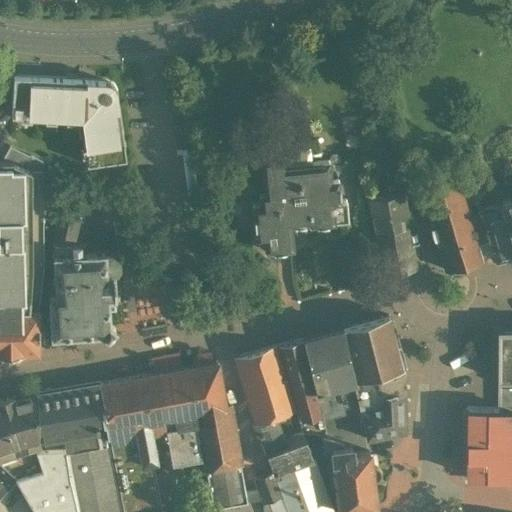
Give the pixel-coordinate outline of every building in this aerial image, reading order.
[(107,79),(13,74),(11,115),(20,115),(20,119),(31,119),(31,116),(45,117),(45,120),(56,121),(56,117),(66,118),(66,121),(77,122),(78,133),(82,132),(84,144),(80,144),(81,155),(85,155),(86,164),(126,158),(117,89),(115,86),(113,83),(110,80),(107,79)] [(380,127),(359,130),(361,144),(382,141),(380,127)] [(309,147),(282,150),(282,153),(260,155),(263,192),(258,193),(259,202),(251,203),(255,239),(263,238),(264,249),(292,247),(291,222),(310,220),(310,223),(334,221),(334,219),(347,218),(345,198),(339,198),(337,177),(330,178),(328,159),(310,161),(309,147)] [(471,149),(451,155),(457,175),(466,204),(483,190),(471,149)] [(0,351),(37,351),(38,308),(42,268),(43,264),(42,160),(29,154),(23,164),(20,164),(12,161),(12,159),(1,159),(0,159),(0,351)] [(457,175),(420,187),(432,224),(430,225),(433,236),(435,235),(446,269),(482,258),(477,241),(469,214),(466,204),(457,175)] [(236,180),(227,181),(225,189),(230,196),(238,195),(241,186),(236,180)] [(402,191),(369,197),(382,272),(384,272),(385,268),(387,268),(388,266),(390,266),(391,264),(393,263),(393,261),(401,260),(402,262),(404,261),(405,263),(407,263),(409,264),(411,264),(413,267),(415,266),(406,226),(403,227),(401,217),(406,215),(402,191)] [(511,196),(511,197),(511,196),(498,200),(499,200),(492,203),(493,206),(469,214),(477,241),(489,238),(495,260),(511,254),(511,196)] [(79,215),(61,205),(51,254),(55,259),(84,256),(80,245),(71,245),(79,215)] [(84,256),(55,259),(58,295),(51,296),(51,302),(50,302),(52,340),(102,336),(108,342),(117,334),(110,327),(109,312),(116,312),(115,277),(117,277),(121,272),(121,263),(114,255),(84,256)] [(388,314),(342,326),(354,378),(369,374),(375,373),(402,365),(388,314)] [(342,326),(304,336),(316,391),(321,389),(321,387),(354,378),(342,326)] [(511,327),(496,327),(496,378),(498,378),(497,398),(511,398),(511,327)] [(301,337),(278,343),(300,418),(319,413),(309,369),(308,370),(301,337)] [(276,344),(233,357),(255,421),(274,415),(295,408),(276,344)] [(215,361),(98,382),(99,384),(105,418),(109,437),(110,442),(148,435),(166,431),(163,416),(175,414),(225,405),(225,403),(218,360),(215,361)] [(402,365),(375,373),(376,378),(383,402),(403,398),(403,389),(402,365)] [(371,380),(369,374),(354,378),(321,387),(321,389),(316,391),(322,419),(360,409),(360,407),(383,402),(376,378),(371,380)] [(99,384),(36,395),(37,438),(62,434),(95,428),(94,421),(100,420),(105,418),(99,384)] [(13,395),(0,398),(0,448),(8,445),(10,451),(37,443),(37,438),(36,395),(15,401),(13,395)] [(383,402),(360,407),(360,409),(365,437),(404,429),(403,398),(383,402)] [(511,398),(497,398),(497,410),(511,410),(511,398)] [(225,405),(175,414),(177,426),(195,423),(200,452),(203,468),(242,460),(231,401),(225,403),(225,405)] [(511,410),(497,410),(468,410),(467,475),(511,475),(511,410)] [(255,421),(254,422),(258,437),(260,436),(266,452),(285,445),(274,415),(255,421)] [(95,428),(62,434),(68,475),(68,476),(76,511),(79,511),(107,506),(122,503),(110,442),(109,437),(103,438),(100,420),(94,421),(95,428)] [(195,423),(177,426),(183,455),(200,452),(195,423)] [(37,438),(37,443),(10,451),(8,445),(0,448),(0,462),(0,463),(15,476),(16,478),(35,511),(76,511),(68,476),(68,475),(62,434),(37,438)] [(162,511),(148,435),(110,442),(122,503),(123,511),(162,511)] [(285,445),(266,452),(272,470),(311,456),(306,442),(301,439),(285,445)] [(368,450),(352,451),(351,445),(331,447),(332,457),(327,457),(331,481),(335,480),(339,508),(376,503),(373,480),(376,480),(379,478),(380,475),(381,472),(381,469),(379,467),(377,465),(374,464),(371,464),(368,450)] [(332,511),(311,456),(272,470),(281,494),(287,511),(332,511)] [(0,495),(16,478),(15,476),(0,463),(0,495)] [(272,470),(254,477),(263,501),(270,499),(281,494),(272,470)] [(35,511),(16,478),(0,495),(0,500),(6,506),(0,511),(35,511)] [(287,511),(281,494),(270,499),(274,511),(287,511)] [(123,511),(122,503),(107,506),(109,511),(123,511)]
